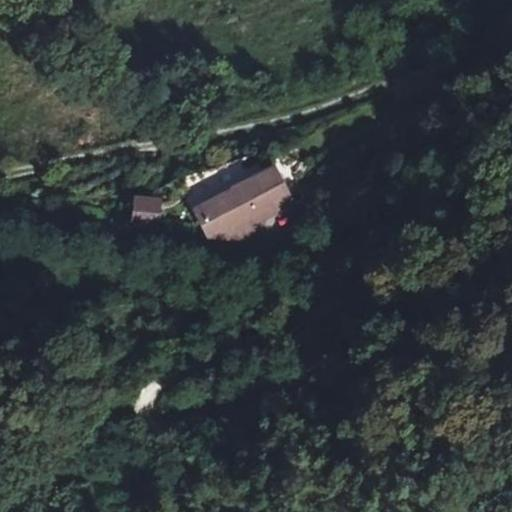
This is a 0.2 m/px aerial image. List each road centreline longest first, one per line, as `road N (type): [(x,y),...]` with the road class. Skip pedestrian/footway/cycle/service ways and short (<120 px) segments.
road 1 (track): [(429,229),(436,263),(180,376),(148,410),(171,423),(234,404),(511,355)]
road 2 (residential): [(0,204),(279,258),(428,227)]
